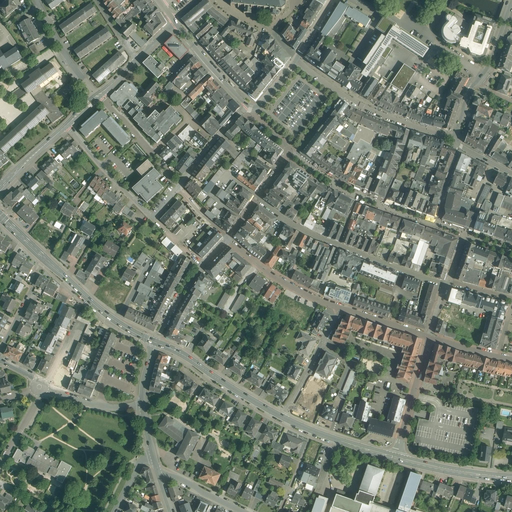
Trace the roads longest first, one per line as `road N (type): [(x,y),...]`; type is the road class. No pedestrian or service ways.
road 1 (residential): [(447,284),(320,238),(256,199),(228,238)]
road 2 (secondary): [(155,342),(102,311),(0,216)]
road 3 (residential): [(296,60),(378,113),(455,136)]
road 4 (secondary): [(282,417),(155,342)]
road 5 (residential): [(340,308),(287,285),(228,238)]
road 6 (residential): [(228,238),(182,289),(155,342)]
road 7 (residential): [(151,217),(66,124)]
road 8 (residential): [(396,458),(429,337)]
road 9 (residential): [(282,417),(340,308)]
road 10 (secondary): [(396,458),(282,417)]
